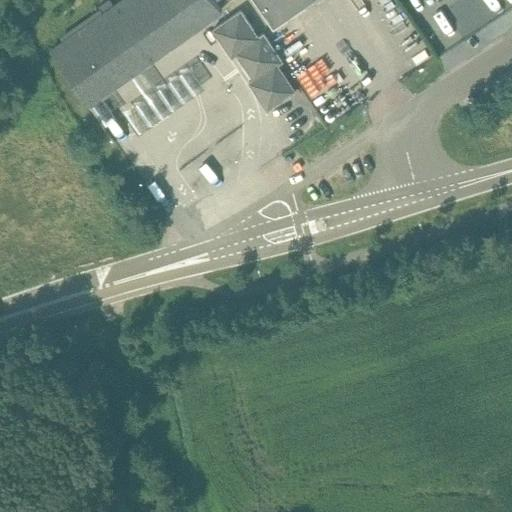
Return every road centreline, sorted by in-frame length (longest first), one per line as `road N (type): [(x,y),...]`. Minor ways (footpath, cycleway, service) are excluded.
road 1 (unclassified): [(162,268),(418,197)]
road 2 (unclassified): [(418,197),(399,121),(511,50)]
road 3 (unknown): [(421,108),(400,93),(342,8)]
